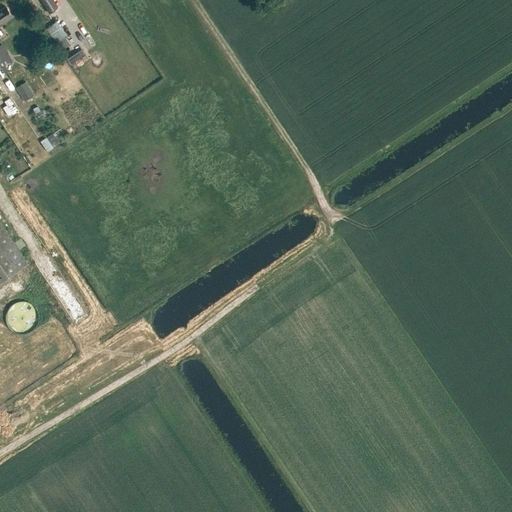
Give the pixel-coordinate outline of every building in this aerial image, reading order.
[(59,8),(53,0),(40,0),(50,14),(59,8)] [(0,10),(0,25),(3,24),(13,17),(6,7),(0,10)] [(58,50),(69,43),(53,20),(42,28),(58,50)] [(81,49),(67,59),(71,65),(86,55),(81,49)] [(26,82),(16,88),(25,101),(34,95),(26,82)] [(8,96),(0,100),(0,103),(7,115),(16,110),(8,96)] [(61,128),(46,137),(53,147),(63,141),(59,136),(64,133),(61,128)] [(0,282),(27,264),(0,223),(0,282)] [(69,316),(83,309),(75,294),(61,302),(69,316)] [(6,313),(6,317),(6,320),(7,324),(9,327),(10,329),(13,331),(15,332),(18,333),(22,334),(25,334),(29,332),(32,331),(34,329),(36,326),(38,323),(38,320),(39,317),(38,314),(38,312),(36,308),(34,306),(32,304),(29,302),(26,301),(22,301),(19,301),(16,302),(14,303),(10,306),(9,308),(7,310),(6,313)]
